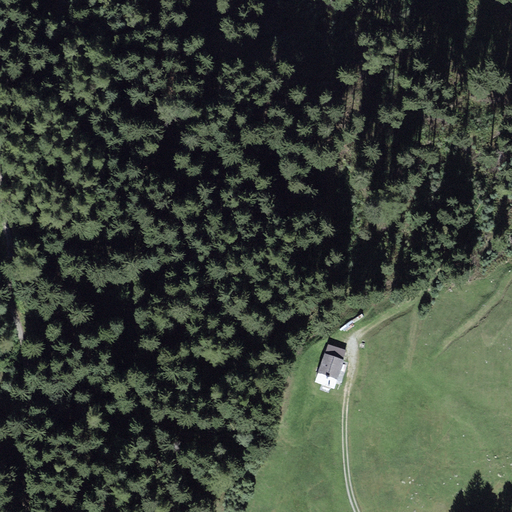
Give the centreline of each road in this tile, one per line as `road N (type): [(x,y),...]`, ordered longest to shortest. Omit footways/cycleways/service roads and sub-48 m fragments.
road 1 (track): [(0,246),(15,394),(8,511)]
road 2 (track): [(358,511),(345,410),(363,332)]
road 3 (track): [(59,0),(25,46),(0,108)]
